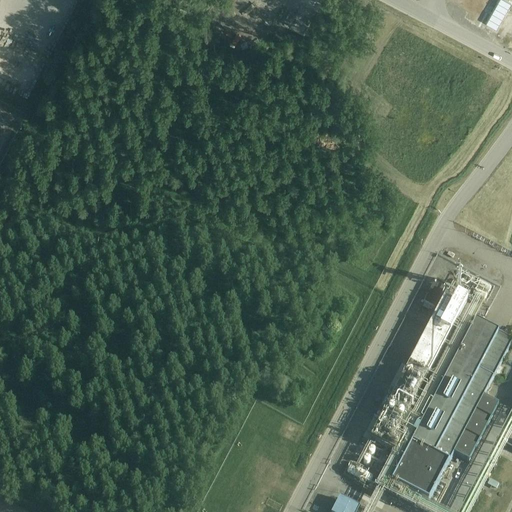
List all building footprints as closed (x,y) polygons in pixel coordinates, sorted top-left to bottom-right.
[(505,0),(498,0),(486,23),(496,29),(510,3),(505,0)] [(444,303),(451,284),(446,282),(444,288),(437,285),(429,306),(438,309),(441,302),(444,303)] [(420,359),(441,370),(481,293),(470,287),(466,295),(457,290),(420,359)] [(511,346),(511,341),(508,339),(477,323),(392,484),(436,507),(446,488),(440,484),(511,346)] [(361,474),(365,466),(358,463),(354,471),(361,474)] [(338,500),(331,511),(355,511),(357,510),(338,500)]
